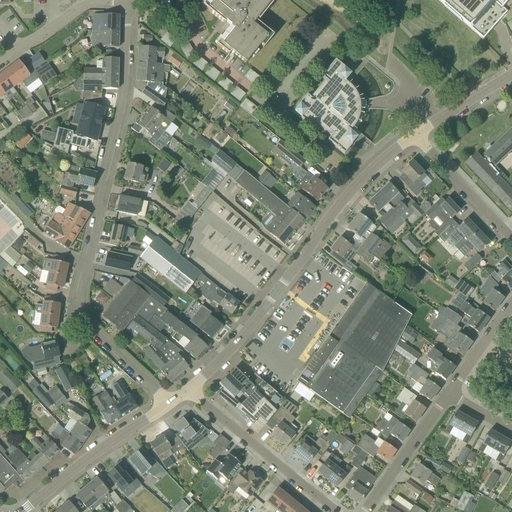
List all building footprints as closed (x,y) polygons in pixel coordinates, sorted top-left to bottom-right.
[(207,0),(202,6),(224,24),(220,29),(225,33),(216,45),(229,55),(231,52),(246,64),(260,46),(263,48),(274,36),(256,21),(257,20),(259,21),(276,0),(207,0)] [(439,0),(455,14),(483,38),(506,11),(504,9),(511,1),(511,0),(439,0)] [(93,16),(92,31),(119,32),(119,16),(103,15),(103,16),(93,16)] [(119,48),(119,32),(92,31),(92,47),(102,47),(119,48)] [(189,44),(181,48),(183,53),(191,50),(189,44)] [(157,58),(164,58),(165,49),(139,47),(137,73),(146,74),(146,68),(155,68),(155,71),(162,71),(162,72),(163,72),(169,72),(170,66),(164,65),(156,64),(157,58)] [(179,68),(183,63),(172,54),(167,61),(177,68),(178,68),(179,68)] [(201,71),(207,63),(198,56),(192,64),(201,71)] [(32,59),(29,61),(34,69),(41,64),(36,57),(32,59)] [(118,70),(118,59),(102,59),(102,70),(83,69),(83,74),(110,75),(110,70),(118,70)] [(360,103),(359,102),(359,101),(358,97),(356,94),(354,90),(352,87),(349,84),(345,81),(350,74),(343,69),(344,68),(335,60),(321,77),(325,80),(310,98),(307,95),(299,104),(300,105),(294,112),(301,118),(310,126),(313,122),(331,136),(341,124),(350,132),(353,128),(355,124),(357,121),(359,117),(360,113),(360,109),(360,107),(360,106),(360,103)] [(19,61),(10,68),(21,82),(26,89),(34,82),(39,79),(38,78),(34,71),(30,65),(25,69),(19,61)] [(211,67),(205,73),(212,80),(219,73),(211,67)] [(21,82),(10,68),(2,74),(13,88),(21,82)] [(148,82),(148,89),(153,93),(158,87),(158,83),(162,84),(163,72),(162,72),(162,71),(155,71),(155,68),(146,68),(146,74),(137,73),(137,81),(148,82)] [(43,86),(47,84),(57,78),(52,69),(42,76),(38,78),(39,79),(43,86)] [(244,78),(254,83),(258,75),(248,69),(244,78)] [(118,79),(118,70),(110,70),(110,75),(83,74),(83,81),(83,92),(83,103),(84,103),(101,107),(102,104),(102,102),(102,89),(118,90),(118,79)] [(13,88),(2,74),(0,75),(0,88),(5,95),(9,91),(13,96),(16,93),(13,88)] [(230,94),(239,101),(245,93),(235,87),(230,94)] [(156,95),(151,101),(161,108),(165,102),(156,95)] [(50,102),(56,111),(64,106),(58,97),(50,102)] [(24,103),(26,106),(32,114),(36,111),(32,105),(34,103),(31,98),(24,103)] [(84,103),(84,105),(77,133),(58,128),(53,147),(67,154),(69,145),(86,149),(88,140),(96,142),(105,108),(101,107),(84,103)] [(511,104),(511,105),(511,130),(504,138),(502,135),(503,133),(502,133),(494,141),(495,141),(496,140),(499,143),(493,148),(489,152),(482,158),(477,153),(466,163),(511,212),(511,211),(511,183),(496,167),(511,151),(511,104)] [(144,117),(165,132),(171,124),(151,108),(144,117)] [(23,111),(19,114),(24,120),(28,118),(23,111)] [(171,122),(174,117),(168,113),(165,118),(171,122)] [(165,132),(144,117),(137,125),(141,129),(137,134),(149,143),(152,138),(158,142),(165,132)] [(341,124),(331,136),(328,140),(344,154),(352,145),(351,145),(357,138),(350,132),(341,124)] [(19,138),(13,144),(20,150),(26,144),(19,138)] [(305,161),(289,147),(280,140),(274,148),(299,168),(305,161)] [(226,175),(235,164),(220,151),(211,162),(226,175)] [(404,174),(399,179),(416,196),(420,192),(419,191),(424,186),(421,182),(426,177),(424,174),(424,173),(412,161),(401,171),(404,174)] [(128,164),(124,180),(139,184),(139,183),(145,184),(148,170),(142,168),(143,168),(128,164)] [(292,236),(305,220),(287,205),(286,206),(264,188),(256,181),(235,164),(226,175),(235,182),(234,183),(241,189),(276,217),(275,218),(280,222),(279,223),(282,226),(281,228),(292,236)] [(61,186),(71,189),(73,183),(76,183),(76,184),(93,188),(96,174),(80,169),(79,173),(70,171),(69,174),(63,172),(60,186),(61,186)] [(264,188),(273,178),(264,171),(256,181),(264,188)] [(307,173),(297,186),(309,195),(317,202),(327,189),(320,183),(312,177),(307,173)] [(389,183),(377,194),(400,217),(407,210),(400,202),(403,199),(398,194),(389,183)] [(77,190),(71,189),(61,186),(59,194),(75,198),(77,190)] [(198,209),(211,192),(205,187),(192,204),(189,202),(175,220),(184,227),(198,209)] [(287,205),(305,220),(315,208),(296,194),(287,205)] [(401,218),(400,217),(377,194),(368,202),(378,213),(383,209),(387,213),(379,221),(387,231),(401,218)] [(117,212),(144,218),(148,202),(120,196),(117,212)] [(448,199),(445,202),(441,198),(424,214),(431,222),(436,217),(444,224),(450,218),(451,219),(460,211),(458,209),(458,208),(456,206),(454,205),(448,199)] [(425,201),(419,207),(424,213),(431,207),(425,201)] [(418,219),(423,214),(414,203),(408,209),(418,219)] [(90,214),(75,207),(69,204),(62,215),(68,219),(82,228),(90,214)] [(372,225),(371,224),(359,214),(347,229),(359,239),(360,238),(365,242),(361,247),(378,261),(379,262),(391,247),(383,241),(382,242),(372,234),(377,228),(379,225),(376,221),(372,225)] [(275,218),(265,230),(284,246),(292,236),(281,228),(282,226),(279,223),(280,222),(275,218)] [(68,250),(82,228),(68,219),(62,229),(50,222),(42,234),(54,241),(68,250)] [(450,226),(445,230),(438,237),(444,243),(449,238),(455,244),(452,246),(457,251),(479,231),(467,219),(457,229),(456,228),(453,231),(450,228),(450,227),(450,226)] [(110,241),(124,244),(128,228),(114,225),(110,241)] [(434,233),(438,237),(445,230),(441,226),(434,233)] [(187,232),(182,228),(174,238),(180,242),(187,232)] [(490,243),(479,231),(457,251),(463,257),(474,247),(479,253),(490,243)] [(143,241),(149,246),(155,239),(149,234),(143,241)] [(25,241),(36,249),(40,243),(29,235),(25,241)] [(401,241),(415,255),(422,249),(408,235),(401,241)] [(178,256),(182,247),(179,244),(174,250),(173,252),(155,238),(155,239),(149,246),(146,250),(140,257),(163,275),(185,294),(186,293),(197,279),(201,282),(205,277),(202,275),(178,256)] [(373,267),(378,261),(361,247),(357,252),(351,247),(340,238),(330,250),(347,264),(355,254),(366,263),(366,262),(368,264),(373,267)] [(171,247),(174,250),(179,244),(175,242),(171,247)] [(140,257),(146,250),(128,246),(127,253),(140,257)] [(1,257),(8,264),(12,267),(18,260),(7,250),(1,257)] [(426,264),(431,259),(424,251),(419,256),(426,264)] [(105,267),(128,272),(131,258),(108,253),(105,267)] [(476,254),(463,267),(468,272),(482,260),(476,254)] [(25,276),(34,266),(23,256),(14,267),(25,276)] [(64,259),(53,256),(49,273),(65,276),(68,264),(63,263),(64,259)] [(499,266),(506,274),(501,280),(511,290),(511,288),(511,269),(504,261),(499,266)] [(496,284),(501,280),(498,276),(494,272),(489,276),(491,278),(496,284)] [(62,288),(65,276),(49,273),(46,289),(56,291),(57,287),(62,288)] [(149,296),(159,304),(165,296),(137,274),(131,283),(149,296)] [(232,315),(240,304),(205,277),(201,282),(204,284),(197,293),(211,303),(213,300),(219,305),(219,306),(224,310),(223,312),(228,316),(230,314),(232,315)] [(460,280),(452,288),(459,293),(467,299),(473,289),(460,280)] [(149,297),(130,282),(103,317),(122,332),(135,315),(149,297)] [(406,326),(412,316),(379,293),(366,283),(296,381),(314,394),(342,414),(349,419),(367,394),(375,383),(377,380),(382,373),(382,372),(387,362),(393,351),(406,327),(406,326)] [(494,312),(504,298),(493,290),(492,291),(487,287),(482,293),(487,297),(483,303),(494,312)] [(467,299),(459,293),(451,305),(460,310),(465,314),(466,313),(472,317),(467,324),(479,333),(489,319),(477,310),(476,311),(471,307),(465,302),(467,299)] [(135,315),(136,316),(147,324),(155,314),(160,318),(159,320),(175,334),(172,339),(185,349),(184,350),(197,361),(198,361),(211,346),(211,345),(209,343),(178,319),(167,310),(166,310),(159,304),(149,296),(149,297),(135,315)] [(44,298),(43,306),(35,305),(34,311),(37,314),(42,314),(58,316),(59,304),(54,303),(55,299),(44,298)] [(213,314),(203,305),(189,321),(211,339),(216,332),(218,333),(223,327),(210,317),(213,314)] [(6,306),(0,308),(0,311),(1,315),(9,312),(6,306)] [(461,329),(456,326),(440,315),(444,309),(441,306),(437,312),(439,314),(430,327),(438,332),(447,338),(448,337),(454,341),(450,347),(448,350),(456,355),(458,353),(462,356),(472,343),(458,333),(461,329)] [(444,309),(440,315),(456,326),(461,318),(446,308),(446,309),(445,308),(444,309)] [(40,331),(51,332),(51,328),(56,328),(58,316),(42,314),(40,331)] [(144,352),(153,362),(160,370),(160,371),(170,383),(171,382),(175,382),(183,376),(187,372),(187,367),(188,367),(184,362),(188,357),(166,340),(147,324),(136,316),(128,327),(152,344),(144,352)] [(406,327),(393,351),(403,358),(413,365),(420,356),(404,345),(407,340),(408,341),(413,334),(413,333),(413,332),(406,327)] [(41,346),(30,349),(28,346),(20,353),(27,362),(28,363),(38,361),(44,359),(60,356),(56,342),(41,346)] [(434,363),(435,363),(440,366),(435,373),(445,381),(455,367),(439,357),(441,355),(432,349),(426,358),(434,363)] [(89,350),(83,354),(89,363),(94,359),(89,350)] [(83,354),(74,361),(73,361),(79,369),(89,363),(83,354)] [(411,388),(430,402),(439,389),(427,380),(427,381),(425,379),(428,375),(413,365),(406,375),(416,382),(411,388)] [(64,366),(54,372),(62,387),(72,382),(64,366)] [(0,374),(0,380),(13,393),(21,385),(6,369),(0,374)] [(239,392),(243,396),(245,394),(248,397),(256,390),(252,385),(247,381),(248,379),(244,375),(243,376),(235,369),(219,385),(220,386),(223,388),(217,394),(216,394),(220,397),(220,398),(227,404),(239,392)] [(254,424),(256,421),(264,427),(272,417),(281,407),(291,415),(297,408),(278,395),(278,394),(258,377),(252,385),(256,390),(248,397),(241,405),(237,401),(243,396),(239,392),(227,404),(246,423),(246,422),(248,420),(254,425),(254,424)] [(120,419),(137,409),(133,402),(135,401),(135,399),(133,395),(130,394),(129,395),(120,382),(113,386),(122,400),(114,405),(113,406),(117,413),(116,413),(120,419)] [(33,392),(48,409),(54,404),(39,386),(33,392)] [(46,393),(54,403),(57,407),(66,401),(55,386),(46,393)] [(401,404),(394,413),(402,418),(404,415),(416,423),(425,409),(414,402),(417,397),(404,388),(396,400),(401,404)] [(0,391),(0,407),(8,399),(0,391)] [(111,425),(120,419),(116,413),(117,413),(113,406),(114,405),(106,391),(100,395),(92,400),(101,413),(100,413),(107,425),(111,426),(111,425)] [(67,416),(71,418),(70,420),(76,424),(77,423),(86,428),(90,422),(88,416),(68,403),(62,411),(68,415),(67,416)] [(272,417),(281,424),(272,435),(284,445),(294,434),(293,434),(297,429),(291,424),(295,419),(291,415),(281,407),(272,417)] [(453,427),(459,431),(467,418),(456,412),(445,432),(449,435),(453,427)] [(402,443),(410,431),(398,423),(398,422),(391,417),(388,422),(382,418),(374,430),(386,438),(390,434),(402,443)] [(175,435),(176,437),(185,448),(188,452),(189,452),(195,446),(190,439),(197,433),(203,438),(208,432),(209,431),(193,419),(193,420),(190,423),(184,418),(174,426),(179,432),(175,435)] [(478,424),(467,418),(459,431),(466,435),(462,442),(466,444),(478,424)] [(91,431),(86,428),(77,423),(76,424),(70,420),(64,430),(83,443),(91,431)] [(51,436),(61,447),(75,456),(83,443),(64,430),(59,437),(53,433),(51,436)] [(489,430),(478,451),(482,453),(486,446),(493,450),(500,437),(489,430)] [(330,446),(334,440),(338,435),(331,431),(326,438),(322,435),(319,438),(315,443),(308,437),(305,436),(303,439),(304,441),(301,439),(296,446),(298,448),(294,453),(307,464),(315,454),(320,457),(322,454),(323,455),(330,446)] [(339,434),(338,435),(334,440),(342,446),(339,450),(346,456),(354,446),(339,434)] [(357,447),(368,455),(372,458),(375,453),(376,454),(388,462),(396,451),(384,443),(380,449),(373,445),(375,442),(364,435),(357,447)] [(163,436),(150,445),(161,462),(179,451),(185,448),(176,437),(167,443),(163,436)] [(511,443),(500,437),(493,450),(499,453),(495,461),(499,463),(511,443)] [(42,446),(38,441),(34,438),(30,442),(40,454),(41,453),(49,462),(60,451),(49,439),(42,446)] [(48,462),(49,462),(41,453),(40,454),(37,457),(33,453),(27,459),(13,445),(5,452),(9,456),(4,460),(24,482),(25,483),(48,462)] [(9,456),(5,452),(0,446),(0,485),(4,490),(12,483),(14,486),(19,486),(24,482),(4,460),(9,456)] [(215,460),(222,451),(216,446),(209,455),(215,460)] [(350,465),(357,470),(359,467),(365,459),(368,455),(357,447),(356,446),(351,452),(357,455),(350,465)] [(463,447),(456,461),(462,465),(469,451),(463,447)] [(476,455),(470,451),(465,460),(471,463),(476,455)] [(157,480),(166,473),(149,455),(143,460),(137,453),(127,461),(140,477),(146,472),(157,480)] [(215,460),(206,471),(217,480),(220,476),(227,481),(241,465),(228,454),(220,464),(215,460)] [(317,472),(327,480),(336,467),(331,464),(336,458),(331,454),(323,464),(317,472)] [(441,464),(427,456),(424,462),(437,470),(441,464)] [(341,471),(336,467),(327,480),(337,487),(343,479),(350,469),(346,465),(341,471)] [(423,485),(426,481),(435,487),(440,480),(431,473),(419,465),(411,477),(423,485)] [(140,485),(127,469),(121,473),(116,467),(106,475),(120,492),(130,484),(134,490),(140,485)] [(376,479),(359,467),(357,470),(346,486),(351,490),(347,496),(359,504),(367,492),(376,479)] [(244,469),(237,477),(233,482),(249,497),(262,482),(250,472),(249,474),(244,469)] [(503,470),(496,482),(503,485),(509,474),(503,470)] [(490,491),(498,477),(492,474),(484,488),(490,491)] [(86,487),(97,501),(100,505),(106,500),(102,496),(108,492),(97,478),(86,487)] [(422,491),(408,481),(404,486),(419,496),(422,491)] [(97,501),(86,487),(76,496),(87,509),(97,501)] [(277,488),(271,496),(265,502),(276,511),(287,496),(277,488)] [(108,495),(116,505),(114,507),(118,511),(126,511),(131,508),(122,500),(121,502),(113,492),(108,495)] [(448,505),(461,511),(464,511),(467,509),(473,497),(463,492),(458,502),(452,498),(448,505)] [(429,503),(433,498),(425,493),(422,498),(429,503)] [(291,511),(297,505),(287,496),(276,511),(277,511),(291,511)] [(397,496),(394,501),(389,508),(386,511),(409,511),(414,506),(413,506),(412,506),(397,496)] [(68,502),(58,511),(76,511),(75,510),(68,502)]
